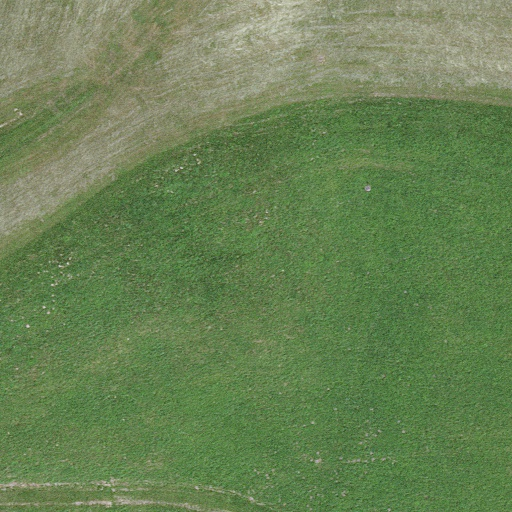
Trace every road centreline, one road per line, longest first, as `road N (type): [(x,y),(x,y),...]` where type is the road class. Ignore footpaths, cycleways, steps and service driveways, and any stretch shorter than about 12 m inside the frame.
road 1 (track): [(248,511),(142,492),(0,497)]
road 2 (track): [(0,141),(79,110),(148,44),(173,0)]
